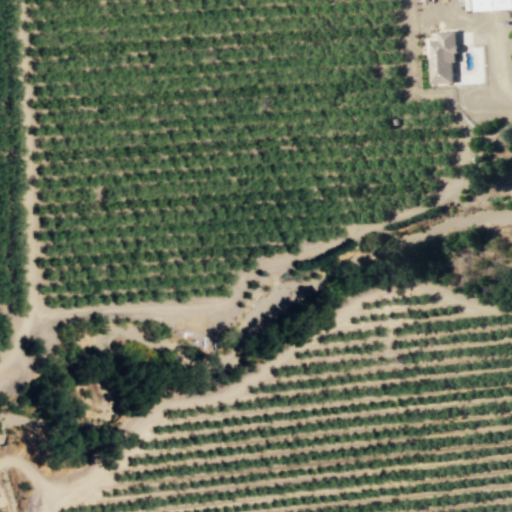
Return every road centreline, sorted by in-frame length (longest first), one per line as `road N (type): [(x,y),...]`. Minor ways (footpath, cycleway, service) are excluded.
road 1 (track): [(46,511),(156,410),(234,390),(361,297),(422,288),(511,309)]
road 2 (track): [(20,0),(34,317)]
